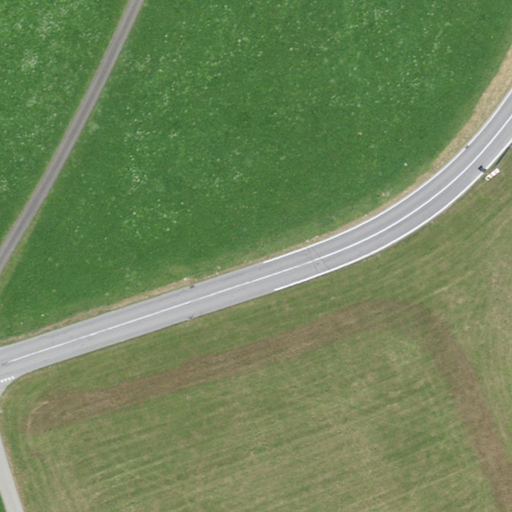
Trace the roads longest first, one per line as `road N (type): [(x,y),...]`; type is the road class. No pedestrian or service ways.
road 1 (primary): [(511,116),(438,194),(380,232),(0,364)]
road 2 (unclassified): [(0,261),(136,0)]
